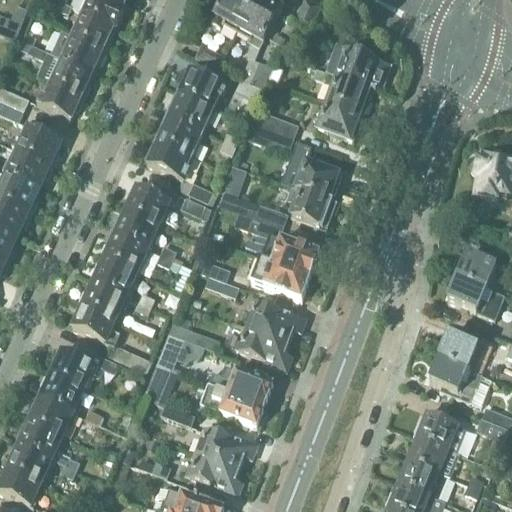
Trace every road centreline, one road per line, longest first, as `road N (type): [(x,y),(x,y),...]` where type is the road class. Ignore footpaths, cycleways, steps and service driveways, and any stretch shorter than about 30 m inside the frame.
road 1 (residential): [(0,385),(175,0)]
road 2 (tertiary): [(285,511),(396,220)]
road 3 (residential): [(330,511),(405,300),(396,220)]
road 4 (tertiary): [(396,220),(462,45)]
